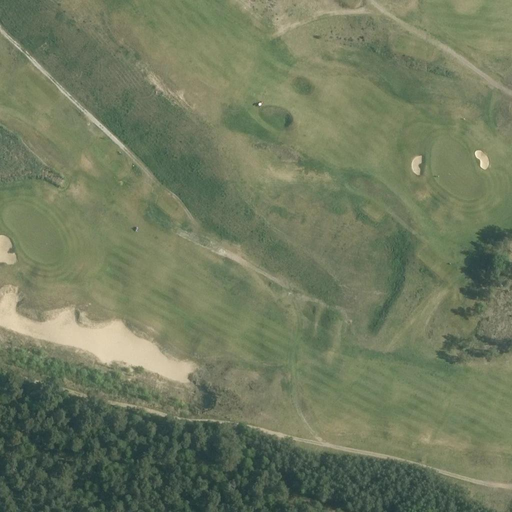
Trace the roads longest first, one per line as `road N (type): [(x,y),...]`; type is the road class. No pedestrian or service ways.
road 1 (track): [(332,446),(306,424),(293,392),(300,318),(289,289),(207,236),(188,207),(0,25)]
road 2 (track): [(0,368),(150,410),(511,488)]
road 3 (track): [(511,95),(369,0)]
